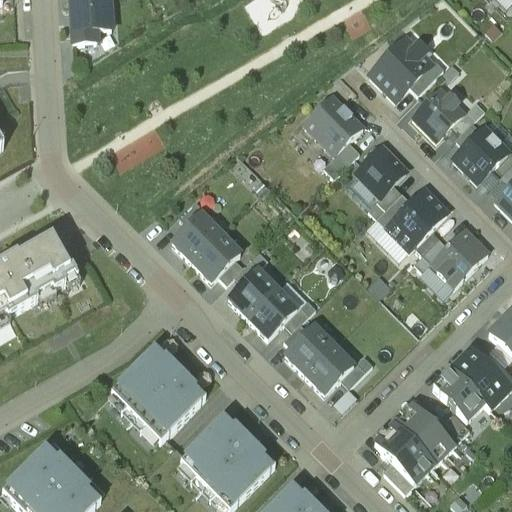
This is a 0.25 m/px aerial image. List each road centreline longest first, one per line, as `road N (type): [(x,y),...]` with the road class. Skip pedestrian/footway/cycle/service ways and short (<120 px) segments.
road 1 (residential): [(331,457),(511,288)]
road 2 (residential): [(175,297),(331,457)]
road 3 (residential): [(0,420),(122,350),(175,297)]
road 4 (residential): [(511,255),(379,122)]
road 5 (residential): [(39,0),(47,130),(61,179)]
road 6 (residential): [(61,179),(175,297)]
